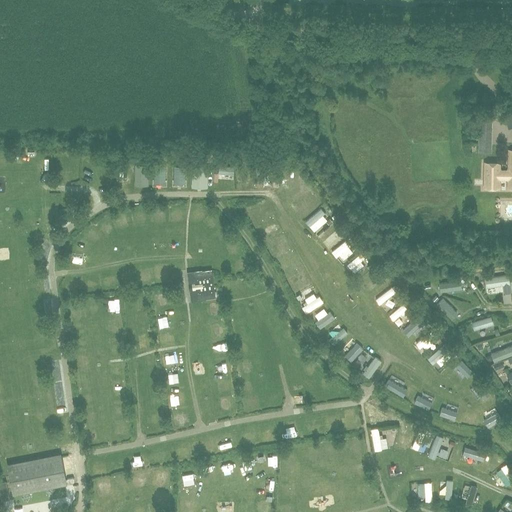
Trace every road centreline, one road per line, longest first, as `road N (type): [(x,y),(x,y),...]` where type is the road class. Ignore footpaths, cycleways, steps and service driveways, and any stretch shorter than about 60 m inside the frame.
road 1 (track): [(455,394),(370,343),(270,195)]
road 2 (unclassified): [(259,24),(511,35)]
road 3 (track): [(201,430),(186,346),(187,257)]
road 4 (track): [(370,391),(492,439),(511,456)]
road 5 (track): [(51,275),(187,257)]
